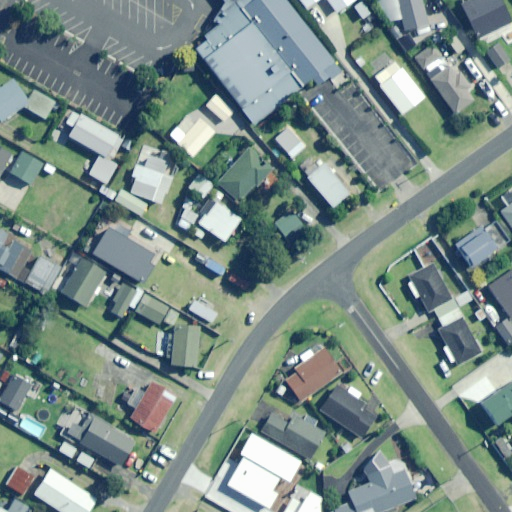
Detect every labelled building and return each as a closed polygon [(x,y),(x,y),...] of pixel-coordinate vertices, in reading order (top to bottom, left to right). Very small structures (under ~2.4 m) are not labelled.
[(206,39),(194,47),(252,124),(312,77),(316,84),(328,76),(331,79),(341,71),(293,9),(285,0),(222,0),(223,1),(213,17),(216,23),(203,34),(206,39)] [(299,0),(305,8),(317,0),(299,0)] [(328,0),(337,12),(354,0),(328,0)] [(421,0),(396,0),(406,40),(423,36),(420,27),(428,25),(421,0)] [(480,42),(511,25),(511,23),(500,0),(468,0),(461,4),(480,42)] [(434,62),(442,56),(432,42),(413,54),(454,114),(474,101),(466,90),(470,87),(460,72),(455,75),(449,66),(440,71),(434,62)] [(496,69),(510,60),(500,43),(485,53),(496,69)] [(402,114),(423,97),(391,57),(370,74),(402,114)] [(46,119),(54,101),(33,91),(28,102),(13,80),(1,88),(0,86),(0,119),(2,122),(22,108),(46,119)] [(221,134),(229,124),(225,120),(234,110),(216,94),(191,123),(186,118),(178,128),(185,134),(177,144),(193,157),(216,130),(221,134)] [(111,160),(124,139),(71,108),(63,121),(71,126),(66,134),(98,152),(81,182),(112,199),(117,191),(106,184),(117,164),(111,160)] [(293,158),(305,147),(294,134),(281,145),(293,158)] [(162,174),(169,157),(144,146),(132,176),(136,178),(130,192),(160,204),(171,177),(162,174)] [(0,176),(12,155),(0,148),(0,176)] [(257,186),(271,170),(248,149),(217,184),(239,203),(255,185),(257,186)] [(31,184),(43,163),(22,151),(10,172),(31,184)] [(349,194),(324,164),(323,164),(320,161),(317,163),(313,157),(302,166),(310,175),(307,177),(332,207),(349,194)] [(204,197),(213,186),(199,175),(191,186),(204,197)] [(140,215),(146,205),(120,191),(114,201),(140,215)] [(230,246),(246,223),(220,205),(224,199),(213,191),(199,212),(203,214),(197,223),(230,246)] [(63,208),(69,199),(59,193),(53,203),(63,208)] [(189,211),(195,200),(187,196),(181,206),(189,211)] [(511,203),(502,211),(511,225),(511,203)] [(188,230),(196,215),(186,209),(177,224),(188,230)] [(289,243),(306,232),(292,211),(274,223),(289,243)] [(469,267),(508,241),(497,224),(484,233),(481,228),(455,246),(469,267)] [(150,244),(156,234),(141,226),(136,237),(150,244)] [(30,269),(24,266),(33,252),(12,240),(7,248),(2,245),(8,235),(0,230),(0,269),(45,295),(64,261),(44,250),(41,257),(38,255),(30,269)] [(155,247),(176,259),(181,252),(186,255),(190,248),(164,233),(155,247)] [(98,285),(105,273),(80,258),(76,265),(72,263),(56,289),(86,306),(93,294),(97,296),(102,287),(98,285)] [(162,295),(179,268),(171,263),(154,290),(162,295)] [(433,309),(438,319),(458,308),(433,264),(405,279),(415,296),(419,294),(428,311),(433,309)] [(511,282),(506,273),(487,286),(511,321),(511,320),(511,282)] [(245,291),(250,283),(232,274),(228,283),(245,291)] [(128,306),(134,309),(141,296),(117,283),(119,280),(111,275),(101,293),(112,299),(107,309),(122,317),(128,306)] [(460,306),(472,300),(467,291),(455,298),(460,306)] [(145,297),(137,312),(159,324),(162,319),(172,324),(178,315),(145,297)] [(211,323),(216,313),(193,301),(188,310),(211,323)] [(483,353),(458,308),(438,319),(443,328),(439,330),(448,346),(443,349),(454,369),(483,353)] [(509,345),(511,342),(511,324),(508,320),(496,329),(509,345)] [(196,367),(199,329),(174,327),(174,334),(159,333),(157,354),(172,356),(171,365),(196,367)] [(300,403),(341,373),(324,348),(313,356),(309,350),(300,356),(306,364),(284,380),(300,403)] [(0,402),(17,412),(32,386),(13,375),(0,398),(0,402)] [(498,425),(511,414),(511,380),(482,403),(498,425)] [(155,433),(176,397),(152,382),(130,419),(155,433)] [(351,387),(347,393),(336,385),(320,409),(362,437),(377,416),(365,407),(366,405),(356,398),(360,393),(351,387)] [(320,422),(296,409),(292,416),(263,400),(252,419),(262,424),(259,430),(311,458),(324,434),(316,429),(320,422)] [(134,441),(88,417),(87,419),(67,408),(58,424),(76,433),(73,439),(121,465),(134,441)] [(403,469),(393,473),(389,464),(366,473),(370,483),(347,492),(351,502),(334,509),(335,511),(383,511),(416,499),(403,469)] [(23,497),(34,477),(18,467),(6,487),(23,497)] [(88,511),(96,500),(50,470),(34,494),(60,511),(88,511)] [(319,511),(318,495),(309,495),(301,503),(292,498),(283,511),(319,511)] [(15,499),(7,511),(6,511),(31,511),(33,510),(15,499)]
